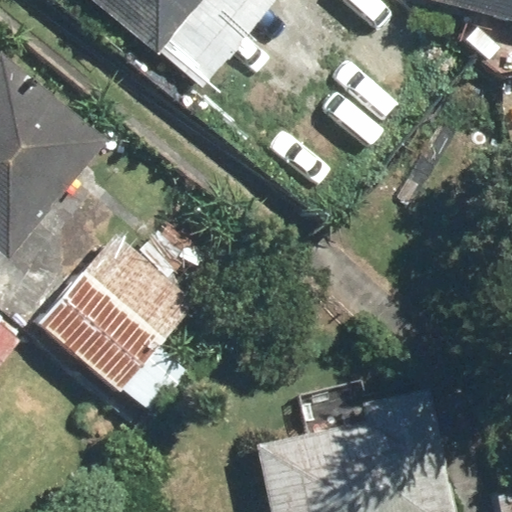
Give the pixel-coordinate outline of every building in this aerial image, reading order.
[(195,0),(109,0),(162,42),(195,0)] [(511,0),(455,0),(511,12),(511,0)] [(373,11),(312,79),(376,138),(438,70),(373,11)] [(0,244),(7,251),(102,133),(0,51),(0,244)] [(296,139),(268,168),(316,215),(344,187),(296,139)] [(113,235),(41,324),(120,387),(192,298),(113,235)] [(0,359),(15,341),(0,328),(0,359)] [(450,511),(427,390),(256,423),(273,511),(450,511)] [(511,511),(511,494),(480,500),(481,511),(511,511)]
